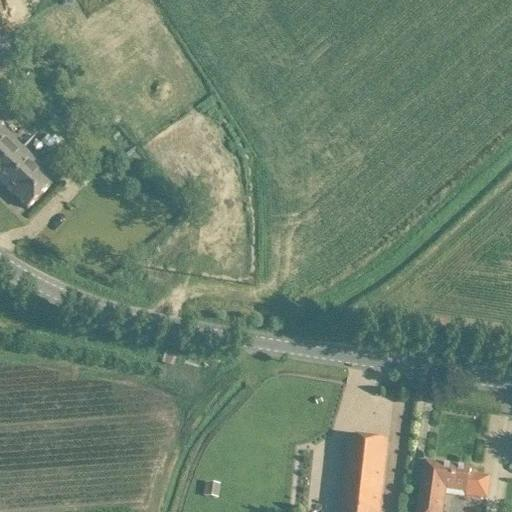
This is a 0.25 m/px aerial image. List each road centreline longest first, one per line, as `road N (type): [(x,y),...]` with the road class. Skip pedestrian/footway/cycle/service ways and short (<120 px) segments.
road 1 (tertiary): [(511,385),(107,309),(29,278),(0,254)]
road 2 (track): [(511,184),(318,353)]
